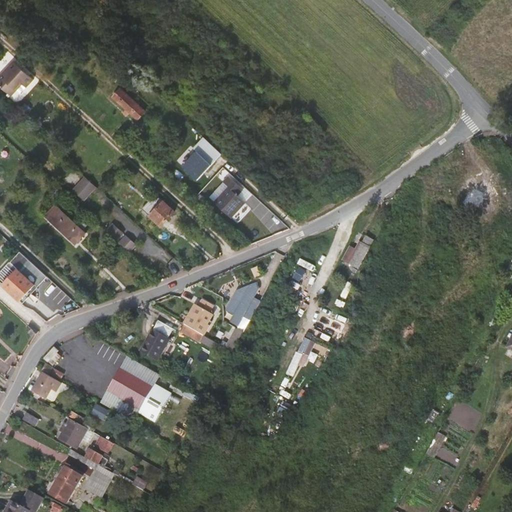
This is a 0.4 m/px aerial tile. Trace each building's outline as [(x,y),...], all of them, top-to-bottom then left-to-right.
[(0,79),(0,81),(15,96),(26,84),(30,88),(36,81),(16,63),(0,79)] [(121,99),(142,119),(151,111),(129,91),(121,99)] [(199,154),(185,169),(200,182),(214,167),(199,154)] [(85,200),(98,186),(85,175),(73,189),(85,200)] [(210,199),(215,203),(232,220),(247,205),(240,198),(245,192),(241,188),(230,178),(225,184),(210,199)] [(245,192),(240,198),(247,205),(248,205),(253,199),(245,192)] [(154,221),(166,231),(178,217),(167,207),(154,221)] [(125,214),(118,208),(108,219),(115,225),(125,214)] [(54,223),(83,248),(93,238),(64,212),(54,223)] [(369,227),(353,256),(362,261),(378,231),(369,227)] [(130,239),(120,231),(114,238),(123,247),(130,239)] [(131,242),(125,248),(135,258),(141,252),(131,242)] [(53,295),(59,290),(30,264),(25,268),(53,295)] [(22,307),(35,292),(19,278),(6,292),(22,307)] [(244,319),(251,323),(261,304),(254,300),(258,291),(256,285),(236,294),(226,314),(234,319),(231,326),(239,330),(244,319)] [(269,305),(283,313),(291,299),(277,291),(269,305)] [(199,352),(211,330),(209,329),(214,319),(211,318),(210,317),(214,310),(202,304),(199,311),(196,310),(187,329),(180,342),(199,352)] [(141,331),(129,353),(148,363),(160,341),(159,340),(164,332),(145,323),(141,331)] [(32,334),(41,341),(43,339),(34,332),(32,334)] [(229,350),(234,353),(244,336),(238,333),(229,350)] [(290,376),(295,377),(297,365),(305,367),(308,353),(319,355),(322,343),(298,338),(290,376)] [(140,416),(137,420),(153,429),(171,397),(155,390),(153,393),(116,375),(104,397),(140,416)] [(60,395),(64,388),(44,377),(35,392),(51,401),(56,392),(60,395)] [(27,415),(22,423),(34,429),(39,421),(27,415)] [(86,436),(90,429),(69,418),(59,437),(76,446),(83,435),(86,436)] [(119,450),(122,446),(100,434),(98,438),(103,441),(99,446),(111,453),(114,447),(119,450)] [(89,465),(92,460),(84,456),(74,450),(64,445),(61,450),(89,465)] [(76,446),(74,450),(84,456),(86,451),(76,446)] [(63,496),(77,467),(62,459),(46,487),(63,496)] [(89,465),(85,472),(103,481),(108,469),(92,460),(89,465)] [(96,493),(103,481),(85,472),(79,483),(96,493)] [(15,511),(14,511),(31,511),(35,506),(38,508),(46,494),(29,485),(19,502),(12,499),(8,500),(6,506),(15,511)]
